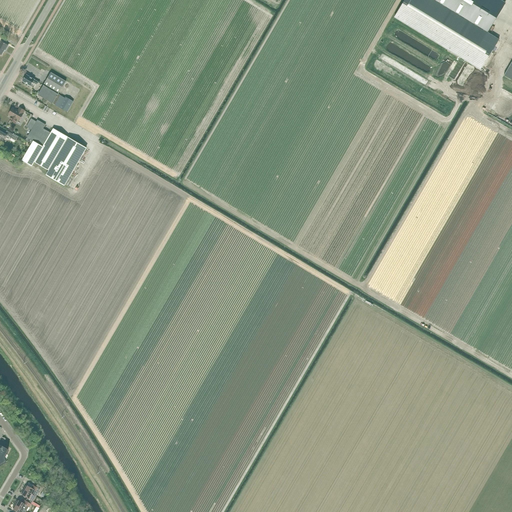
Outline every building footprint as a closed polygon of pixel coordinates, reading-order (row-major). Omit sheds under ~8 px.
[(499,40),(487,32),(433,0),(404,0),(394,17),(480,70),(499,40)] [(505,3),(501,0),(433,0),(487,32),(505,3)] [(1,41),(0,43),(0,54),(1,55),(5,50),(6,50),(8,46),(1,41)] [(51,72),(38,95),(55,105),(60,95),(59,94),(66,81),(51,72)] [(37,85),(38,82),(26,75),(23,81),(28,84),(27,85),(30,86),(31,86),(32,86),(34,83),(37,85)] [(9,115),(12,117),(10,120),(15,123),(17,120),(19,121),(23,114),(23,113),(24,110),(20,108),(18,111),(12,108),(9,115)] [(31,118),(26,127),(32,130),(36,122),(31,118)] [(32,144),(22,161),(32,167),(34,162),(49,171),(46,175),(65,186),(66,184),(66,183),(87,148),(53,128),(51,133),(43,129),(46,125),(37,120),(36,122),(32,130),(25,140),(32,144)] [(7,131),(5,134),(0,131),(0,141),(1,140),(3,142),(5,138),(9,140),(10,138),(16,141),(19,136),(18,136),(19,135),(15,132),(14,134),(14,133),(13,134),(7,131)] [(0,465),(6,462),(3,458),(8,449),(1,445),(1,446),(0,445),(0,465)] [(32,494),(35,496),(36,497),(40,489),(39,488),(40,486),(37,484),(35,486),(33,485),(31,488),(27,485),(26,486),(25,485),(23,489),(32,494)] [(31,504),(32,502),(32,501),(35,496),(32,494),(23,489),(21,493),(22,494),(21,495),(27,498),(25,501),(31,504)] [(31,504),(25,501),(24,503),(18,500),(18,501),(17,500),(15,504),(23,509),(26,511),(28,506),(29,507),(31,504)]
